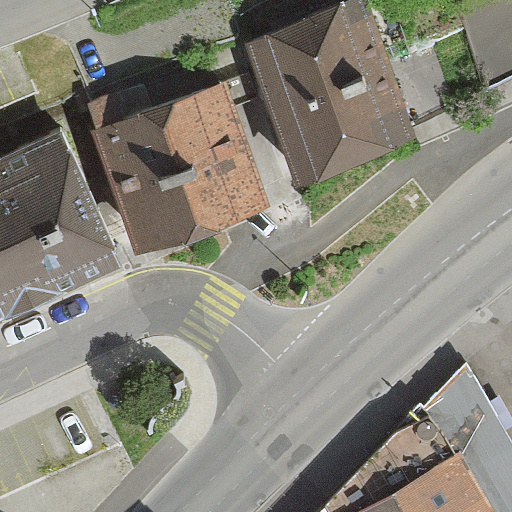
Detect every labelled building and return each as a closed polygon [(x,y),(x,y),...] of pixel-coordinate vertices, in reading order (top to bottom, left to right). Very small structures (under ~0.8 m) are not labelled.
[(361,0),(357,0),(245,42),(256,72),(265,95),(300,188),(416,145),(409,127),(384,60),(361,0)] [(511,0),(447,0),(462,31),(488,86),(511,74),(511,0)] [(384,60),(409,127),(488,86),(462,31),(384,60)] [(256,72),(224,84),(232,107),(265,95),(256,72)] [(103,128),(95,131),(137,251),(267,205),(232,107),(224,84),(152,110),(143,86),(94,103),(103,128)] [(0,322),(34,307),(120,267),(60,135),(2,162),(0,157),(0,322)] [(511,511),(511,449),(465,370),(425,409),(321,507),(323,511),(511,511)]
